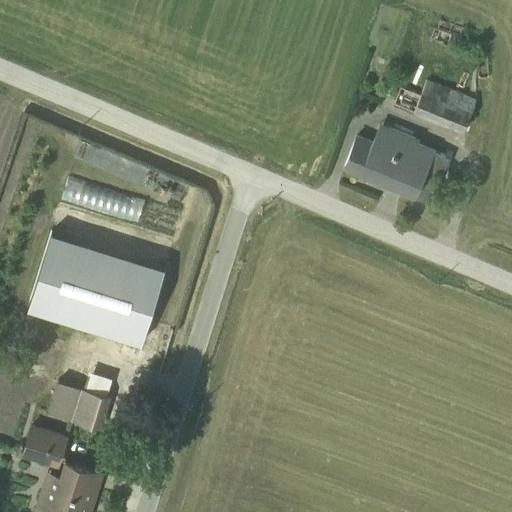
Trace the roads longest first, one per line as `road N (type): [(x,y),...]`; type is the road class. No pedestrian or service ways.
road 1 (unclassified): [(146,511),(250,178)]
road 2 (unclassified): [(250,178),(511,288)]
road 3 (unclassified): [(250,178),(0,72)]
